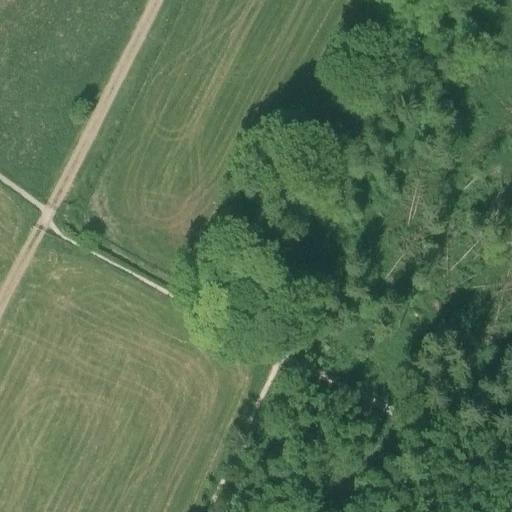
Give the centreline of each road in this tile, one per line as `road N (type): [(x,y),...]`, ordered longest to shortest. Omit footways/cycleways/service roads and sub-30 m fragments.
road 1 (track): [(49,211),(158,0)]
road 2 (track): [(282,353),(211,511)]
